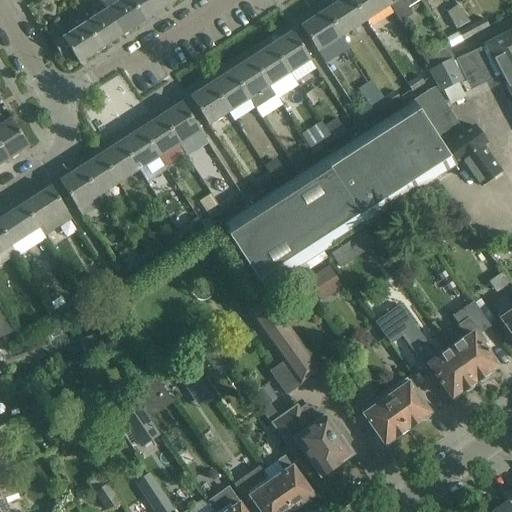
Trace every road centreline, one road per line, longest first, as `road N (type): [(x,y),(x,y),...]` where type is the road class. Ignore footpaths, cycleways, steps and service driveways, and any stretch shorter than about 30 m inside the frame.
road 1 (residential): [(54,103),(218,0)]
road 2 (tertiary): [(391,511),(511,429)]
road 3 (residential): [(0,199),(62,158),(67,126),(54,103)]
